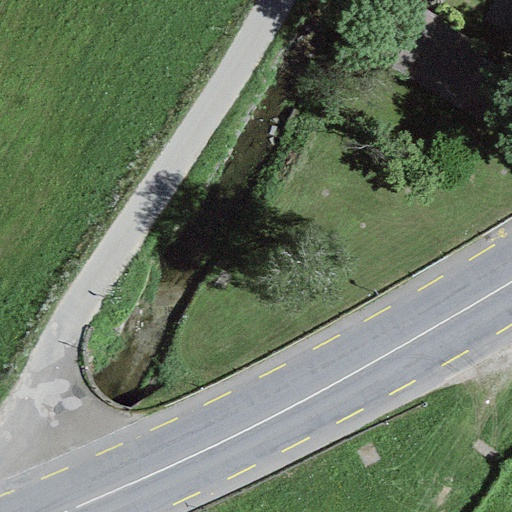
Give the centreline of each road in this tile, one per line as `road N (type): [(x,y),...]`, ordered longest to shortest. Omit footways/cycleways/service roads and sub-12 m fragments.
road 1 (track): [(11,511),(55,336),(253,0)]
road 2 (secondary): [(511,277),(303,408),(61,511)]
